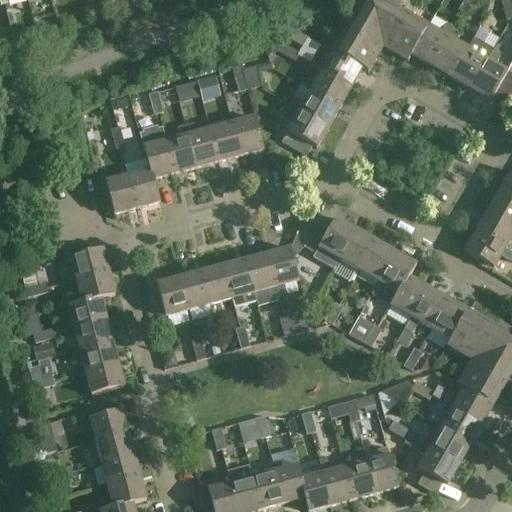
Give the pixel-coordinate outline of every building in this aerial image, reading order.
[(362,70),(362,71),(368,75),(382,50),(408,64),(411,58),(427,28),(398,12),(401,8),(387,0),(377,0),(372,10),(357,2),(345,23),(349,25),(333,53),(362,70)] [(464,0),(463,4),(471,8),(475,0),(464,0)] [(503,12),(511,10),(509,0),(508,0),(500,2),(503,12)] [(466,17),(471,8),(463,4),(457,13),(466,17)] [(511,20),(511,9),(511,10),(503,12),(506,22),(511,20)] [(486,33),(500,41),(505,30),(491,22),(486,33)] [(411,58),(431,69),(447,40),(454,28),(446,23),(439,35),(427,28),(411,58)] [(450,80),(467,51),(454,44),(461,32),(454,28),(447,40),(431,69),(450,80)] [(487,62),(493,51),(474,39),(467,51),(450,80),(470,92),(487,62)] [(286,58),(290,50),(281,45),(277,53),(286,58)] [(362,71),(362,70),(333,53),(321,47),(310,67),(321,74),(351,91),(362,71)] [(290,50),(286,58),(295,64),(299,56),(290,50)] [(470,92),(491,104),(493,99),(504,106),(511,92),(511,77),(507,75),(508,74),(495,67),(502,55),(493,51),(487,62),(470,92)] [(259,78),(256,69),(247,71),(247,70),(243,71),(242,66),(232,69),(236,85),(250,81),(259,78)] [(351,91),(321,74),(310,94),(339,111),(351,91)] [(239,95),(262,88),(259,78),(250,81),(236,85),(239,95)] [(221,96),(216,79),(197,85),(201,100),(201,102),(221,96)] [(328,130),(339,111),(310,94),(304,105),(293,99),(288,108),(298,114),(328,130)] [(151,108),(160,105),(157,95),(148,98),(151,108)] [(160,105),(151,108),(154,118),(163,115),(160,105)] [(287,134),(288,134),(281,145),(306,159),(312,148),(316,150),(328,130),(298,114),(288,108),(284,114),(295,120),(287,134)] [(232,126),(240,159),(264,153),(255,120),(232,126)] [(196,171),(218,165),(210,132),(196,136),(194,126),(185,128),(188,138),(196,171)] [(210,132),(218,165),(240,159),(232,126),(210,132)] [(166,144),(174,176),(196,171),(188,138),(185,128),(177,130),(180,140),(166,144)] [(113,143),(122,140),(120,130),(110,133),(113,143)] [(143,150),(142,150),(148,174),(150,173),(152,183),(153,182),(174,176),(166,144),(162,130),(140,135),(143,150)] [(122,140),(113,143),(116,153),(125,150),(122,140)] [(150,173),(148,174),(128,179),(137,212),(159,206),(153,182),(152,183),(150,173)] [(511,174),(510,174),(499,194),(511,202),(511,174)] [(137,212),(128,179),(105,185),(113,218),(137,212)] [(511,202),(499,194),(487,214),(511,228),(511,202)] [(307,245),(304,250),(315,256),(313,259),(334,271),(338,263),(355,233),(335,222),(332,226),(310,213),(305,222),(296,238),(307,245)] [(505,251),(511,238),(511,228),(487,214),(476,234),(505,251)] [(338,263),(334,271),(334,275),(348,283),(353,282),(358,274),(375,245),(355,233),(338,263)] [(511,254),(505,251),(476,234),(464,255),(493,271),(500,259),(511,265),(511,254)] [(378,285),(395,256),(375,245),(358,274),(378,285)] [(290,251),(267,257),(276,290),(299,283),(290,251)] [(76,284),(109,275),(103,252),(70,261),(69,259),(59,262),(61,272),(72,269),(76,284)] [(415,268),(395,256),(378,285),(377,285),(371,297),(390,307),(389,309),(390,309),(398,297),(407,280),(408,280),(415,268)] [(276,290),(267,257),(245,263),(254,296),(257,308),(280,302),(276,290)] [(245,263),(223,269),(232,302),(254,296),(245,263)] [(201,275),(210,308),(232,302),(223,269),(201,275)] [(115,299),(109,275),(76,284),(81,305),(82,306),(101,301),(101,303),(115,299)] [(188,314),(210,308),(201,275),(179,281),(188,314)] [(427,291),(408,281),(408,280),(407,280),(398,297),(390,309),(410,321),(427,291)] [(165,320),(188,314),(179,281),(156,288),(165,320)] [(45,287),(35,289),(38,298),(47,296),(45,287)] [(38,298),(35,289),(26,291),(28,301),(38,298)] [(427,291),(410,321),(404,332),(411,336),(417,325),(430,332),(447,303),(427,291)] [(68,308),(74,331),(107,323),(101,303),(101,301),(82,306),(81,305),(68,308)] [(447,303),(430,332),(449,343),(451,343),(467,315),(447,303)] [(135,305),(118,310),(123,327),(140,322),(135,305)] [(334,306),(329,315),(338,320),(343,311),(334,306)] [(288,317),(288,318),(279,321),(282,330),(291,328),(306,324),(302,313),(288,317)] [(338,320),(329,315),(324,324),(332,329),(338,320)] [(446,349),(471,364),(457,389),(463,392),(463,391),(493,408),(509,379),(511,381),(511,353),(511,350),(511,334),(498,326),(496,331),(467,315),(451,343),(449,343),(446,349)] [(80,353),(113,345),(107,323),(74,331),(80,353)] [(291,328),(282,330),(285,340),(308,334),(306,324),(291,328)] [(373,328),(368,337),(376,342),(381,333),(373,328)] [(238,342),(247,340),(245,330),(235,332),(238,342)] [(53,332),(43,335),(45,343),(55,341),(53,332)] [(45,343),(43,335),(33,337),(35,346),(45,343)] [(376,342),(368,337),(363,346),(371,351),(376,342)] [(247,340),(238,342),(241,352),(250,350),(247,340)] [(194,354),(203,352),(200,342),(192,345),(194,354)] [(118,367),(113,345),(80,353),(86,375),(118,367)] [(203,352),(194,354),(197,364),(206,362),(203,352)] [(414,352),(409,361),(417,365),(422,356),(414,352)] [(417,365),(409,361),(404,369),(412,374),(417,365)] [(39,368),(43,382),(45,391),(54,388),(52,379),(46,381),(43,367),(39,368)] [(118,367),(86,375),(92,399),(125,390),(118,367)] [(30,370),(33,384),(36,393),(45,391),(43,382),(39,368),(30,370)] [(414,388),(406,383),(380,394),(404,409),(413,394),(411,393),(414,388)] [(413,394),(420,398),(424,390),(415,385),(414,388),(411,393),(413,394)] [(433,395),(424,390),(420,398),(429,403),(433,395)] [(444,407),(481,428),(493,408),(463,391),(463,392),(456,404),(449,400),(444,407)] [(354,404),(345,406),(348,416),(357,414),(357,412),(375,407),(373,399),(354,404)] [(440,431),(470,448),(481,428),(444,407),(440,415),(447,419),(440,431)] [(89,422),(96,444),(128,436),(121,413),(89,422)] [(357,414),(348,416),(351,426),(360,424),(357,414)] [(304,428),(313,425),(310,415),(301,418),(304,428)] [(258,432),(267,429),(264,420),(255,422),(258,432)] [(397,438),(402,429),(393,424),(388,432),(397,438)] [(50,425),(39,428),(44,457),(57,453),(50,425)] [(313,425),(304,428),(307,438),(316,435),(313,425)] [(267,429),(258,432),(260,442),(269,439),(267,429)] [(402,429),(397,438),(406,443),(411,435),(402,429)] [(422,446),(459,467),(470,448),(440,431),(433,443),(426,439),(422,446)] [(214,444),(222,441),(220,432),(211,434),(214,444)] [(96,444),(102,467),(134,458),(128,436),(96,444)] [(222,441),(214,444),(216,454),(225,451),(222,441)] [(417,472),(424,475),(441,485),(447,488),(459,467),(422,446),(417,454),(425,459),(417,472)] [(364,457),(375,497),(398,491),(389,458),(374,462),(372,454),(364,457)] [(358,467),(344,470),(353,503),(375,497),(364,457),(356,459),(358,467)] [(140,480),(134,458),(102,467),(108,488),(140,480)] [(318,462),(322,476),(331,509),(353,503),(344,470),(331,474),(327,459),(318,462)] [(272,466),(283,507),(304,501),(304,502),(305,501),(300,482),(301,482),(297,468),(282,472),(280,464),(272,466)] [(248,467),(252,480),(260,511),(264,511),(283,507),(272,466),(263,469),(265,477),(253,480),(249,467),(248,467)] [(260,511),(252,480),(248,467),(226,473),(230,486),(237,511),(260,511)] [(72,470),(62,473),(64,482),(74,479),(72,470)] [(64,482),(62,473),(52,476),(54,484),(64,482)] [(441,485),(424,475),(417,488),(432,496),(435,496),(441,485)] [(322,476),(301,482),(300,482),(305,501),(304,502),(306,511),(318,511),(331,509),(322,476)] [(114,510),(132,505),(133,506),(146,502),(140,480),(108,488),(114,509),(114,510)] [(237,511),(230,486),(192,496),(195,511),(237,511)]
